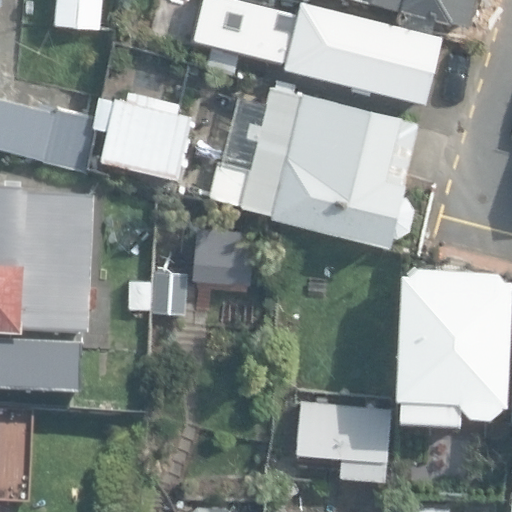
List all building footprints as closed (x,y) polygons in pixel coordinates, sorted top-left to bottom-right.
[(106,0),(53,0),(51,25),(105,29),(106,0)] [(446,34),(300,0),(211,0),(209,12),(266,25),(257,60),(430,101),(446,34)] [(480,0),(365,0),(474,26),(480,0)] [(422,119),(271,84),(251,169),(220,162),(211,200),(393,242),(422,119)] [(194,116),(112,94),(95,157),(177,179),(194,116)] [(94,121),(0,99),(0,148),(83,168),(94,121)] [(88,191),(0,187),(0,383),(80,387),(88,191)] [(498,398),(511,281),(502,273),(410,267),(397,271),(392,396),(454,400),(463,413),(483,414),(498,398)] [(385,400),(298,397),(296,459),(339,460),(338,477),(382,478),(385,400)] [(225,511),(218,503),(188,502),(177,511),(225,511)]
